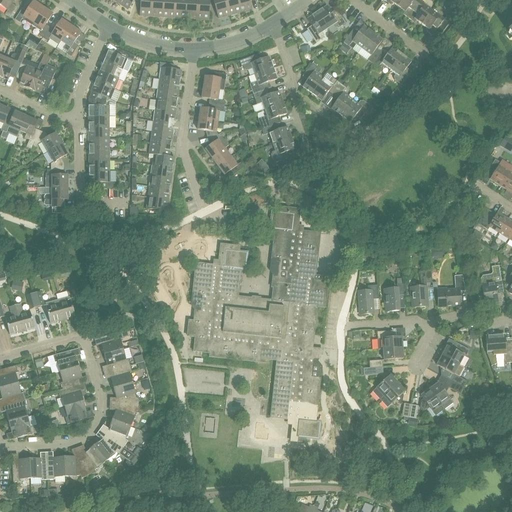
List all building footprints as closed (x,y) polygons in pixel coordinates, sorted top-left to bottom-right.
[(17,7),(12,4),(14,0),(0,0),(0,5),(7,10),(5,14),(10,18),(17,7)] [(128,10),(134,0),(120,0),(118,4),(128,10)] [(140,0),(139,16),(151,17),(152,0),(140,0)] [(152,0),(151,17),(163,18),(163,0),(152,0)] [(163,0),(163,18),(174,19),(175,0),(163,0)] [(175,0),(174,19),(185,19),(186,0),(175,0)] [(186,0),(185,19),(197,20),(197,0),(186,0)] [(209,21),(210,1),(203,0),(197,0),(197,20),(209,21)] [(212,0),(218,19),(230,16),(225,0),(212,0)] [(225,0),(230,16),(241,13),(236,0),(225,0)] [(236,0),(241,13),(252,9),(249,0),(236,0)] [(402,14),(408,18),(420,2),(417,0),(402,0),(397,7),(404,12),(402,14)] [(33,2),(26,12),(22,9),(14,20),(19,23),(22,19),(31,25),(43,8),(40,6),(41,5),(41,4),(36,1),(35,1),(34,2),(33,2)] [(414,19),(421,25),(432,11),(420,2),(408,18),(412,22),(414,19)] [(337,9),(331,13),(327,6),(317,13),(328,29),(333,25),(335,28),(339,28),(346,23),(337,9)] [(53,14),(52,14),(53,12),(52,11),(48,8),(47,8),(46,10),(43,8),(31,25),(41,31),(38,35),(43,38),(50,28),(46,25),(53,14)] [(444,19),(432,11),(421,25),(428,30),(427,32),(432,36),(438,27),(443,31),(450,21),(445,18),(444,19)] [(324,35),(322,32),(328,29),(317,13),(307,19),(312,26),(306,29),(316,44),(323,39),(324,35)] [(61,20),(54,30),(50,28),(43,38),(48,42),(49,39),(58,45),(60,43),(61,42),(71,26),(61,20)] [(343,42),(344,43),(353,49),(356,45),(361,49),(373,33),(363,26),(365,24),(360,20),(343,42)] [(81,33),(71,26),(61,42),(60,43),(65,46),(63,49),(67,52),(66,54),(71,57),(78,46),(74,43),(81,33)] [(382,51),(378,47),(383,41),(373,33),(361,49),(371,55),(367,60),(372,64),(382,51)] [(12,40),(18,43),(21,39),(15,35),(12,39),(12,40)] [(339,49),(345,53),(349,48),(343,44),(339,49)] [(131,55),(116,48),(114,54),(108,51),(104,61),(123,69),(127,59),(129,60),(131,55)] [(381,71),(385,66),(390,70),(402,55),(392,48),(387,54),(382,51),(372,64),(381,71)] [(10,76),(15,78),(16,78),(23,60),(25,54),(18,51),(17,54),(12,55),(10,59),(5,57),(0,70),(0,77),(8,80),(10,76)] [(239,61),(241,67),(243,67),(244,69),(246,71),(252,68),(255,75),(273,68),(269,57),(261,60),(259,54),(239,61)] [(411,72),(407,68),(411,62),(402,55),(390,70),(396,74),(394,77),(394,80),(401,86),(411,72)] [(19,85),(29,89),(37,70),(26,66),(26,67),(25,66),(27,61),(23,60),(16,78),(21,80),(19,85)] [(104,61),(100,71),(118,80),(123,69),(104,61)] [(39,94),(45,79),(51,82),(56,70),(45,65),(40,63),(37,70),(29,89),(39,94)] [(302,77),(307,80),(302,87),(312,94),(323,79),(318,75),(322,70),(312,63),(302,77)] [(271,88),(269,82),(277,80),(273,68),(255,75),(257,81),(251,83),(250,85),(253,94),(256,93),(268,89),(269,89),(271,88)] [(161,69),(159,79),(179,82),(181,71),(161,69)] [(100,71),(95,81),(114,90),(118,80),(100,71)] [(213,73),(212,78),(205,77),(203,88),(219,90),(224,90),(226,74),(213,73)] [(326,95),(331,98),(341,85),(341,84),(343,82),(339,79),(337,81),(333,78),(329,83),(323,79),(312,94),(322,101),(326,95)] [(159,79),(158,90),(178,93),(179,82),(159,79)] [(91,92),(89,99),(109,103),(114,104),(115,97),(111,96),(114,90),(95,81),(91,92)] [(331,98),(336,102),(331,108),(341,116),(352,100),(343,93),(346,89),(346,88),(348,86),(345,83),(343,86),(341,85),(331,98)] [(377,89),(382,93),(386,88),(381,84),(377,89)] [(202,98),(209,99),(218,100),(219,90),(203,88),(202,98)] [(238,91),(240,98),(248,95),(245,89),(238,91)] [(255,100),(261,98),(264,109),(283,103),(279,92),(271,94),(269,89),(268,89),(256,93),(253,94),(255,100)] [(158,90),(156,101),(176,104),(178,93),(158,90)] [(88,106),(88,116),(109,117),(109,106),(109,103),(89,99),(89,106),(88,106)] [(351,123),(355,116),(360,120),(364,114),(370,106),(363,101),(360,101),(358,104),(352,100),(341,116),(351,123)] [(156,101),(155,112),(175,115),(176,104),(156,101)] [(281,123),(279,117),(287,114),(283,103),(264,109),(267,116),(257,119),(261,130),(275,124),(277,124),(281,123)] [(0,122),(3,124),(4,124),(10,110),(0,105),(0,122)] [(223,112),(224,107),(224,106),(217,105),(216,111),(208,110),(200,109),(199,119),(215,121),(215,122),(218,122),(219,112),(223,112)] [(10,110),(4,124),(3,124),(1,131),(3,132),(0,137),(6,139),(8,134),(17,138),(20,131),(26,116),(10,110)] [(155,112),(153,122),(173,125),(175,115),(155,112)] [(26,148),(31,150),(33,147),(32,146),(39,131),(43,121),(38,119),(37,121),(26,116),(20,131),(26,133),(24,138),(29,140),(26,148)] [(88,116),(88,128),(109,128),(109,117),(88,116)] [(213,132),(215,122),(215,121),(199,119),(197,130),(205,131),(207,138),(218,136),(223,133),(223,132),(218,135),(216,133),(213,132)] [(153,122),(152,133),(172,136),(173,125),(153,122)] [(263,136),(269,134),(273,144),(291,138),(287,127),(279,130),(277,124),(275,124),(261,130),(263,136)] [(88,128),(88,139),(109,139),(109,128),(88,128)] [(55,134),(49,137),(46,134),(39,131),(32,146),(33,147),(36,148),(38,144),(42,142),(47,152),(62,143),(63,142),(60,138),(59,138),(58,138),(55,134)] [(152,133),(150,144),(170,147),(172,136),(152,133)] [(207,138),(211,146),(205,150),(211,159),(225,149),(224,148),(228,146),(227,144),(228,143),(226,140),(224,140),(222,137),(224,136),(223,133),(218,136),(207,138)] [(509,152),(511,146),(511,140),(507,137),(501,148),(509,152)] [(290,158),(288,152),(295,149),(291,138),(273,144),(275,151),(272,152),(271,155),(274,164),(290,158)] [(88,139),(88,150),(109,150),(109,139),(88,139)] [(67,155),(61,144),(62,143),(47,152),(53,162),(51,164),(51,170),(63,170),(63,163),(61,159),(67,155)] [(150,144),(149,154),(154,155),(154,154),(169,157),(170,147),(150,144)] [(211,159),(218,167),(231,157),(225,149),(211,159)] [(88,150),(88,161),(109,161),(109,150),(88,150)] [(154,155),(152,165),(173,168),(174,158),(169,157),(154,154),(154,155),(149,154),(149,155),(154,155)] [(241,163),(237,165),(231,157),(218,167),(224,176),(231,171),(234,175),(244,168),(241,163)] [(487,176),(490,178),(489,180),(500,186),(511,166),(502,160),(500,163),(495,160),(487,172),(487,174),(487,176)] [(88,161),(88,172),(110,172),(109,161),(88,161)] [(152,165),(151,176),(171,179),(173,168),(152,165)] [(506,198),(511,188),(511,166),(500,186),(506,190),(503,196),(506,198)] [(46,176),(46,188),(52,188),(67,188),(67,176),(59,176),(59,171),(63,170),(51,170),(47,170),(47,173),(45,173),(45,176),(46,176)] [(90,190),(98,189),(107,189),(107,188),(112,188),(112,178),(110,178),(110,172),(88,172),(89,183),(90,183),(90,190)] [(151,176),(149,187),(170,190),(171,179),(151,176)] [(149,187),(148,198),(168,201),(170,190),(149,187)] [(63,213),(63,207),(63,200),(68,200),(67,188),(52,188),(52,194),(47,194),(44,197),(44,204),(45,205),(53,205),(53,213),(63,213)] [(166,212),(166,211),(168,201),(148,198),(146,209),(166,212)] [(500,207),(495,215),(488,227),(498,233),(507,219),(501,215),(504,210),(500,207)] [(189,321),(187,336),(195,337),(194,351),(210,353),(210,357),(268,363),(268,359),(277,360),(271,417),(288,419),(288,421),(291,424),(293,425),(291,441),(296,442),(297,437),(318,439),(320,422),(315,421),(320,378),(311,377),(312,367),(313,359),(315,359),(318,357),(318,355),(321,355),(322,350),(320,349),(312,349),(312,343),(316,306),(325,307),(328,278),(315,276),(320,234),(302,232),(302,230),(300,226),(298,226),(299,210),(279,208),(279,213),(272,212),(270,229),(275,229),(272,258),(271,271),(274,275),(276,277),(273,280),(272,287),(273,287),(272,301),(260,300),(260,298),(252,297),(252,299),(237,297),(240,269),(245,270),(247,253),(238,252),(220,250),(219,261),(216,261),(214,263),(213,266),(196,264),(193,293),(191,305),(197,312),(194,315),(194,320),(194,321),(189,321)] [(481,226),(490,212),(485,209),(476,223),(481,226)] [(498,234),(500,235),(509,240),(511,234),(511,221),(507,219),(498,233),(498,234)] [(428,307),(427,286),(426,284),(432,283),(431,266),(424,266),(424,271),(420,272),(421,287),(410,287),(412,308),(428,307)] [(498,303),(496,289),(502,288),(499,266),(491,267),(492,273),(491,274),(482,276),(480,279),(482,292),(480,292),(479,294),(479,297),(481,298),(483,298),(484,305),(498,303)] [(459,292),(465,291),(462,276),(454,276),(455,290),(437,291),(438,307),(460,306),(459,292)] [(399,311),(398,296),(404,295),(403,283),(403,278),(396,279),(397,289),(384,290),(385,312),(399,311)] [(72,298),(80,296),(76,283),(68,285),(72,298)] [(373,314),(372,300),(378,299),(377,285),(368,286),(368,291),(358,292),(360,315),(373,314)] [(41,293),(33,294),(37,308),(44,306),(41,293)] [(30,310),(37,308),(33,294),(26,296),(30,310)] [(68,320),(67,319),(74,317),(69,298),(57,301),(62,321),(68,320)] [(58,323),(62,321),(57,301),(45,304),(50,323),(57,321),(58,323)] [(21,304),(15,306),(22,332),(27,331),(27,329),(34,327),(30,312),(24,314),(21,304)] [(17,334),(22,332),(15,306),(9,308),(11,317),(5,319),(9,335),(16,333),(17,334)] [(402,337),(393,338),(392,331),(377,332),(378,335),(377,335),(378,349),(383,349),(383,350),(402,349),(402,337)] [(120,332),(104,337),(105,343),(101,345),(104,355),(123,350),(120,339),(122,339),(120,332)] [(485,337),(487,353),(491,366),(496,364),(496,361),(503,361),(506,363),(511,362),(511,352),(511,345),(506,346),(505,335),(485,337)] [(458,344),(455,350),(447,346),(442,356),(464,368),(459,365),(464,356),(466,357),(469,350),(458,344)] [(139,346),(131,348),(133,354),(141,352),(139,346)] [(403,359),(402,349),(383,350),(384,360),(403,359)] [(111,365),(113,371),(130,366),(128,359),(126,360),(123,350),(104,355),(107,366),(111,365)] [(69,351),(53,356),(55,362),(57,361),(60,372),(78,367),(76,356),(71,358),(69,351)] [(455,375),(452,381),(463,388),(467,381),(459,377),(464,368),(442,356),(437,365),(454,375),(454,374),(455,375)] [(41,359),(35,361),(37,368),(43,367),(41,359)] [(383,368),(383,367),(382,360),(369,361),(369,368),(383,368)] [(0,376),(0,388),(18,384),(15,373),(17,373),(15,366),(0,370),(0,375),(0,377),(0,376)] [(110,378),(113,389),(132,383),(129,373),(131,372),(130,366),(113,371),(115,377),(110,378)] [(62,389),(62,390),(74,386),(74,387),(79,385),(78,379),(82,378),(78,367),(60,372),(62,382),(61,383),(62,389)] [(467,379),(472,371),(466,367),(461,375),(467,379)] [(363,369),(364,376),(383,374),(383,368),(369,368),(363,369)] [(28,374),(29,381),(38,378),(36,372),(28,374)] [(390,375),(376,388),(372,392),(380,400),(398,383),(390,375)] [(141,382),(144,391),(150,389),(148,380),(141,382)] [(460,394),(463,388),(452,381),(448,388),(460,394)] [(431,388),(430,390),(441,405),(444,409),(453,403),(450,399),(441,387),(438,382),(437,382),(430,387),(431,388)] [(120,397),(122,405),(139,405),(139,398),(136,398),(132,383),(113,389),(116,398),(120,397)] [(391,404),(396,399),(400,404),(402,403),(403,395),(402,394),(405,391),(398,383),(380,400),(387,408),(391,404)] [(6,398),(8,404),(8,405),(25,400),(23,394),(21,394),(18,384),(0,388),(0,391),(2,399),(6,398)] [(42,386),(44,394),(50,392),(48,384),(42,386)] [(62,389),(58,390),(59,397),(62,397),(64,407),(83,402),(80,391),(76,392),(74,387),(74,386),(62,390),(62,389)] [(421,403),(420,408),(423,412),(429,407),(432,411),(435,416),(444,409),(441,405),(430,390),(421,396),(424,400),(421,403)] [(5,412),(8,422),(27,417),(25,407),(26,406),(25,400),(8,405),(10,410),(5,412)] [(92,411),(86,412),(83,402),(64,407),(67,417),(65,418),(67,424),(83,420),(93,417),(92,411)] [(404,404),(402,416),(404,417),(403,420),(408,421),(408,417),(411,405),(404,404)] [(116,411),(112,420),(130,427),(136,413),(138,413),(139,405),(122,405),(120,413),(116,411)] [(411,405),(408,417),(416,419),(418,406),(411,405)] [(13,439),(17,438),(34,433),(32,427),(30,428),(27,417),(8,422),(13,439)] [(407,426),(416,428),(417,419),(416,419),(408,417),(408,421),(407,426)] [(113,431),(110,438),(123,447),(127,441),(125,440),(130,427),(112,420),(109,429),(113,431)] [(101,440),(94,446),(106,461),(116,452),(119,453),(123,447),(110,438),(104,443),(101,440)] [(83,461),(82,461),(88,476),(95,473),(94,470),(106,461),(94,446),(86,452),(89,455),(83,461)] [(138,457),(140,454),(142,451),(137,448),(133,454),(138,457)] [(132,456),(128,461),(135,466),(137,462),(136,460),(137,459),(132,456)] [(53,462),(47,463),(48,480),(54,480),(54,477),(65,477),(64,457),(53,458),(53,462)] [(74,457),(64,457),(65,477),(80,476),(81,478),(88,476),(82,461),(74,461),(74,457)] [(12,465),(13,482),(20,481),(20,479),(30,479),(29,459),(18,460),(18,464),(12,465)] [(40,459),(29,459),(30,479),(41,478),(41,480),(48,480),(47,463),(40,463),(40,459)]
